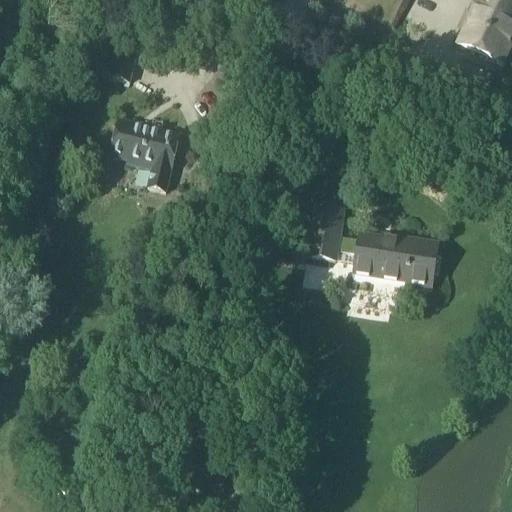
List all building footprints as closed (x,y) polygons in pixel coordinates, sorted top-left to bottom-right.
[(511,0),(476,0),(456,50),(501,70),(511,44),(511,0)] [(107,82),(128,88),(137,55),(115,50),(107,82)] [(179,141),(117,126),(109,161),(127,165),(126,169),(151,175),(146,193),(165,198),(179,141)] [(343,215),(314,210),(306,262),(335,266),(336,256),(355,259),(352,280),(405,288),(405,292),(430,296),(437,249),(400,243),(399,246),(358,240),(358,245),(338,242),(343,215)] [(187,451),(181,489),(220,495),(224,465),(221,465),(222,456),(216,454),(220,433),(180,427),(177,449),(187,451)] [(41,477),(36,493),(56,500),(61,484),(41,477)]
